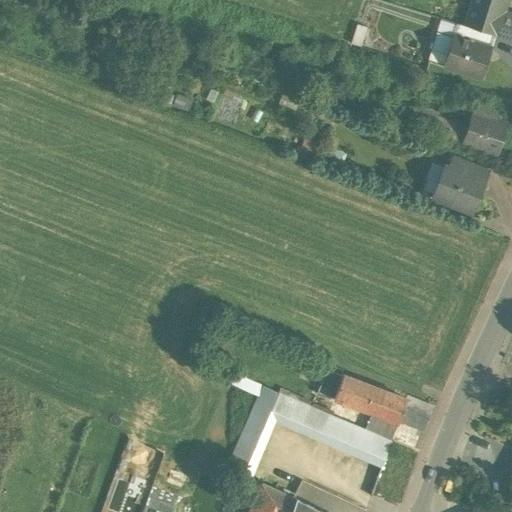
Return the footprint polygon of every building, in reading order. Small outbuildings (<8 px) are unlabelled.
[(502,6),(483,0),(471,0),(468,15),(464,26),(495,36),(507,39),(511,22),(511,15),(501,12),(502,6)] [(468,15),(451,9),(448,21),(456,24),(464,26),(468,15)] [(464,26),(456,24),(452,37),(491,48),(495,36),(464,26)] [(452,37),(435,32),(427,61),(441,66),(452,37)] [(491,48),(452,37),(441,66),(441,67),(479,78),(491,48)] [(465,128),(434,117),(435,114),(413,105),(406,124),(460,143),(465,128)] [(506,124),(483,116),(485,108),(474,105),(471,113),(471,112),(465,128),(460,143),(495,155),(506,124)] [(484,168),(451,155),(446,169),(479,181),(484,168)] [(446,169),(443,168),(432,196),(468,210),(479,181),(446,169)] [(342,375),(326,369),(318,386),(319,387),(335,393),(342,375)] [(406,399),(342,375),(335,393),(333,399),(371,414),(397,424),(406,399)] [(364,430),(262,386),(257,398),(225,475),(240,481),(268,416),(382,464),(390,441),(364,430)] [(335,393),(319,387),(316,393),(328,398),(328,397),(333,399),(335,393)] [(397,424),(371,414),(364,430),(390,441),(397,424)] [(290,511),(296,499),(260,482),(248,511),(290,511)] [(321,511),(296,499),(290,511),(321,511)]
